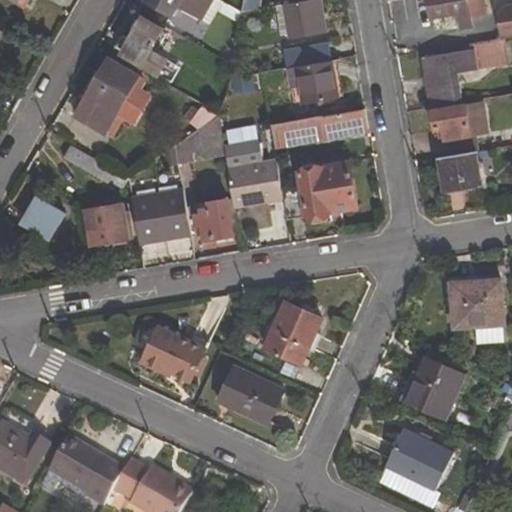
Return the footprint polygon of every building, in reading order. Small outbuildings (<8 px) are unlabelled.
[(146,0),(146,1),(171,15),(171,14),(176,7),(180,9),(202,22),(211,6),(214,0),(146,0)] [(279,11),(284,10),(288,38),(297,36),(328,31),(322,0),(304,0),(242,11),(240,23),(235,51),(284,43),(283,38),(279,11)] [(428,0),(432,17),(459,13),(462,28),(472,27),(470,17),(486,14),(483,0),(428,0)] [(225,2),(220,11),(240,23),(242,11),(240,11),(225,2)] [(202,22),(211,27),(220,11),(211,6),(202,22)] [(176,7),(171,14),(175,17),(180,9),(176,7)] [(144,17),(123,54),(160,75),(168,60),(153,51),(165,29),(144,17)] [(285,50),(298,48),(297,36),(288,38),(283,38),(284,43),(284,47),(285,50)] [(484,62),(509,58),(505,38),(500,39),(481,42),(484,62)] [(298,48),(285,50),(284,47),(278,48),(281,69),(288,68),(332,60),(329,43),(298,48)] [(478,69),(474,49),(423,58),(432,107),(464,102),(458,72),(478,69)] [(110,57),(76,116),(106,133),(140,75),(110,57)] [(292,86),(301,84),(303,102),(338,96),(332,60),(288,68),(292,86)] [(511,93),(496,96),(498,107),(511,104),(511,93)] [(219,113),(224,98),(213,94),(209,109),(218,114),(219,113)] [(478,151),(493,148),(485,102),(433,111),(437,133),(443,132),(448,156),(478,151)] [(203,106),(191,122),(198,128),(207,122),(218,114),(209,109),(203,106)] [(273,125),(276,147),(369,131),(365,109),(273,125)] [(218,114),(207,122),(213,158),(226,155),(219,113),(218,114)] [(178,164),(213,158),(207,122),(198,128),(175,145),(178,164)] [(89,168),(116,185),(123,174),(73,145),(65,158),(88,171),(89,168)] [(445,193),(484,185),(478,151),(448,156),(438,158),(445,193)] [(282,187),(278,158),(228,166),(235,208),(285,201),(282,187)] [(345,211),(358,209),(350,161),(297,170),(299,184),(282,187),(285,201),(287,219),(304,216),(320,222),(339,219),(345,211)] [(141,248),(156,245),(156,243),(177,239),(178,241),(190,239),(182,189),(132,197),(141,248)] [(67,212),(42,197),(24,226),(50,242),(67,212)] [(194,214),(196,225),(203,224),(205,240),(213,238),(234,234),(229,199),(208,203),(209,206),(199,208),(200,213),(194,214)] [(91,246),(131,239),(124,203),(85,210),(91,246)] [(452,283),(482,281),(481,273),(442,276),(444,306),(453,305),(452,283)] [(455,328),(504,324),(501,279),(482,281),(452,283),(453,305),(455,328)] [(286,300),(265,347),(303,364),(324,317),(286,300)] [(149,347),(142,363),(170,376),(191,386),(207,350),(193,344),(158,328),(149,347)] [(207,350),(210,344),(195,338),(193,344),(207,350)] [(149,347),(143,345),(134,365),(168,381),(170,376),(142,363),(149,347)] [(445,419),(466,374),(426,356),(418,372),(415,378),(412,376),(401,399),(445,419)] [(220,401),(269,423),(283,389),(235,367),(220,401)] [(50,444),(32,433),(29,438),(4,423),(0,429),(0,469),(26,485),(50,444)] [(387,467),(436,490),(454,452),(405,428),(387,467)] [(89,495),(87,498),(104,507),(114,490),(127,468),(70,434),(48,472),(89,495)] [(150,467),(149,468),(132,458),(127,468),(114,490),(131,500),(130,503),(145,511),(181,511),(193,491),(150,467)]
